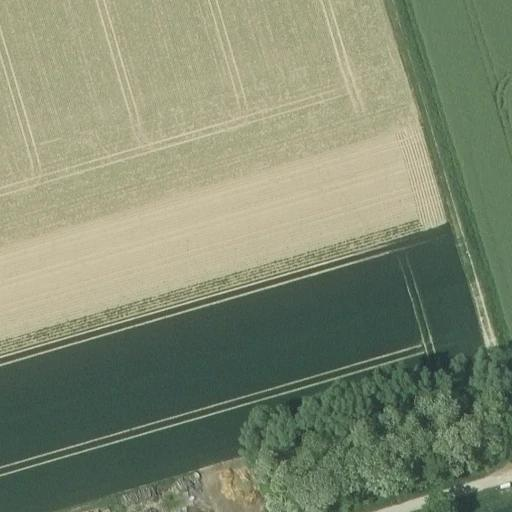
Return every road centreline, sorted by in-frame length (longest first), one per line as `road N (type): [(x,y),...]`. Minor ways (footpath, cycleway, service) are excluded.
road 1 (track): [(393,0),(511,411)]
road 2 (track): [(395,511),(511,475)]
